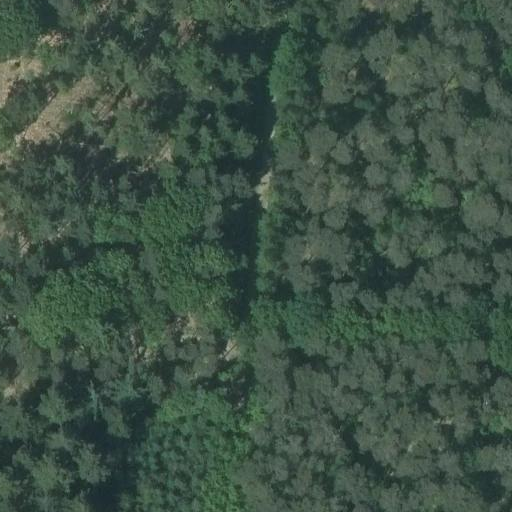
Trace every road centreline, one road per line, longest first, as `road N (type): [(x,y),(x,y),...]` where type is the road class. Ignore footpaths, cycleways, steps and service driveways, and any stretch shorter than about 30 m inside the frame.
road 1 (track): [(244,347),(290,0)]
road 2 (track): [(511,350),(244,347)]
road 3 (track): [(244,347),(0,336)]
road 4 (track): [(244,347),(222,511)]
